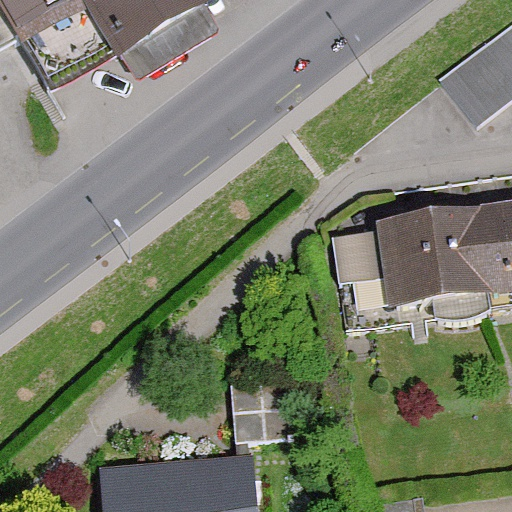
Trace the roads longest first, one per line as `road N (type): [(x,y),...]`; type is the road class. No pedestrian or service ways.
road 1 (residential): [(511,156),(388,171),(332,191),(18,511)]
road 2 (primary): [(0,281),(368,0)]
